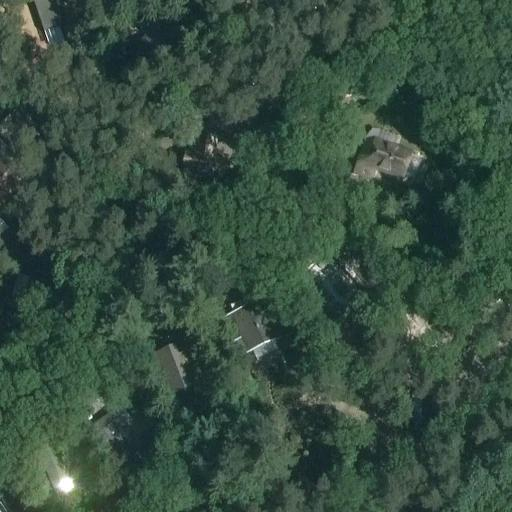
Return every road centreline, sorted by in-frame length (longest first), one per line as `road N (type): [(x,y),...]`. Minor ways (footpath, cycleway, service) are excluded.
road 1 (track): [(235,511),(324,493),(401,455),(421,434),(419,395)]
road 2 (track): [(511,149),(377,0)]
road 3 (track): [(0,252),(132,130)]
road 4 (track): [(511,380),(427,355),(392,322)]
road 5 (track): [(427,355),(409,362),(407,377),(419,395),(440,398),(483,377)]
